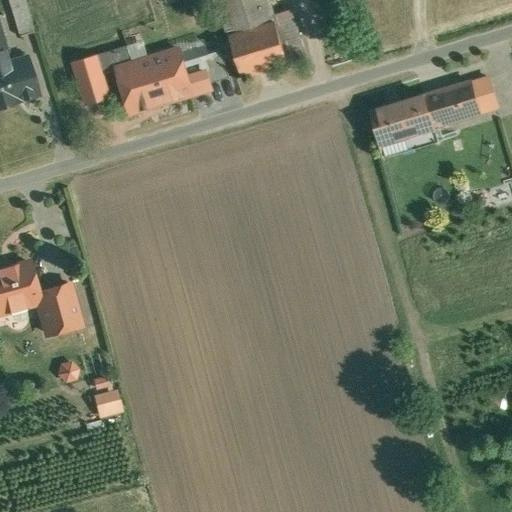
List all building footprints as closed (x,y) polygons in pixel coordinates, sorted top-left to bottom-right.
[(9,0),(21,36),(35,32),(25,0),(9,0)] [(219,0),(230,35),(276,21),(269,0),(219,0)] [(276,21),(230,35),(243,78),(289,64),(276,21)] [(0,31),(0,65),(8,63),(5,53),(7,53),(0,31)] [(129,45),(98,55),(104,74),(118,69),(118,68),(134,63),(129,45)] [(134,63),(118,68),(118,69),(131,113),(214,88),(208,66),(187,72),(181,49),(134,63)] [(98,55),(75,61),(88,103),(110,96),(104,74),(98,55)] [(0,65),(0,105),(39,93),(28,57),(0,65)] [(489,77),(472,82),(481,113),(498,108),(489,77)] [(472,81),(425,94),(435,127),(455,121),(481,113),(472,82),(472,81)] [(425,94),(372,110),(385,157),(404,151),(400,138),(435,128),(435,127),(425,94)] [(30,262),(0,269),(0,312),(39,302),(41,301),(38,292),(30,262)] [(69,284),(38,292),(41,301),(41,302),(39,302),(48,334),(80,324),(69,284)] [(63,385),(80,375),(71,359),(54,369),(63,385)] [(115,388),(90,395),(96,418),(121,412),(115,388)]
